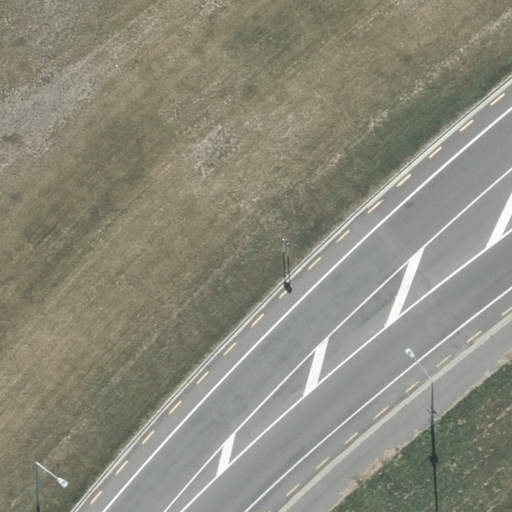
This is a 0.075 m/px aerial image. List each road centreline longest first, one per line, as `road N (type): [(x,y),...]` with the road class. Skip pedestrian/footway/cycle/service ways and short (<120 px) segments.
road 1 (secondary): [(279,402),(348,284),(511,162)]
road 2 (secondary): [(511,264),(405,343),(279,402)]
road 3 (secondary): [(172,511),(279,402)]
